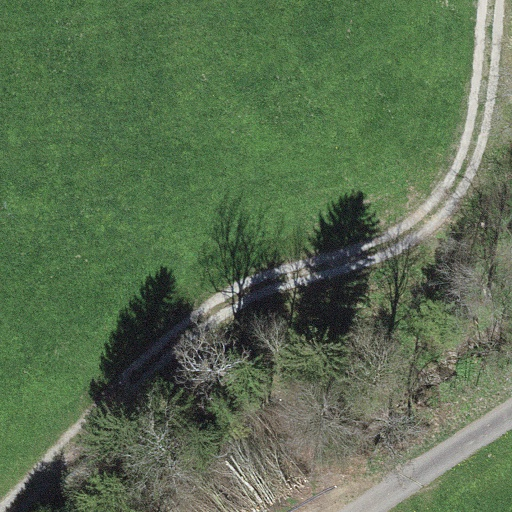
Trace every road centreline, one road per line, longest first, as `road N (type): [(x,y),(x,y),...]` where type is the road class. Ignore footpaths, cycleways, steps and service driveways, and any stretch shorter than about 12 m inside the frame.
road 1 (track): [(0,498),(220,272),(266,250),(362,257),(428,218),(469,138),(491,0)]
road 2 (track): [(374,511),(511,431)]
